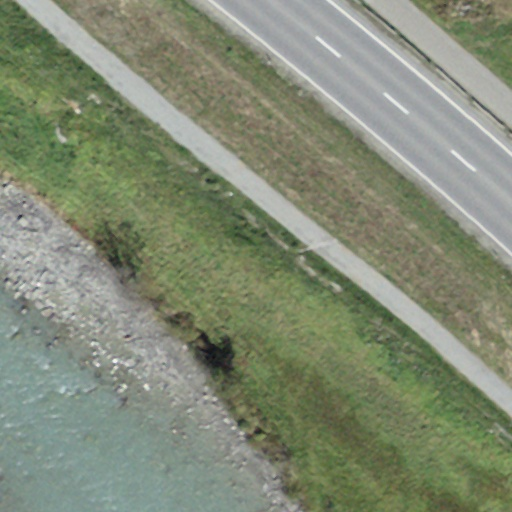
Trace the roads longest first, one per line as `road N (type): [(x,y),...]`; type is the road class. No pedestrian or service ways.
road 1 (track): [(511,402),(35,0)]
road 2 (primary): [(511,204),(268,0)]
